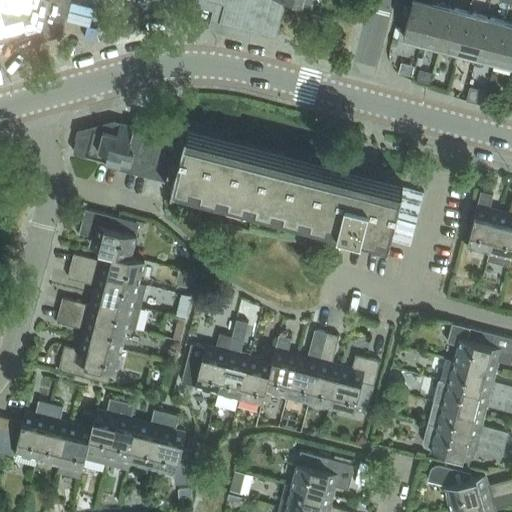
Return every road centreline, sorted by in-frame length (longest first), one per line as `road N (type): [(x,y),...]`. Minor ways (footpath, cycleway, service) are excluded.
road 1 (tertiary): [(33,99),(180,65),(232,68),(355,99)]
road 2 (residential): [(33,99),(53,182),(0,368)]
road 3 (tertiary): [(355,99),(511,139)]
road 4 (residential): [(408,297),(440,172)]
